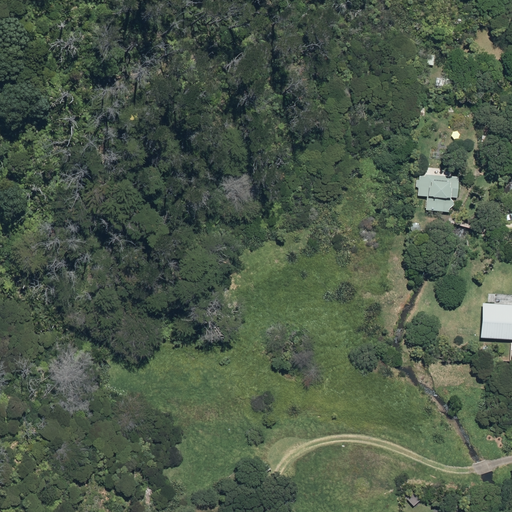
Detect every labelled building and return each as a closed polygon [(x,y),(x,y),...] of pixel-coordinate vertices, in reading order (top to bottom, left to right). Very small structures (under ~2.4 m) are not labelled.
[(480,135),(479,147),(487,148),(489,136),(480,135)] [(387,181),(394,183),(396,175),(388,174),(387,181)] [(424,175),(423,177),(418,177),(417,180),(414,180),(413,187),(417,187),(416,196),(425,197),(424,211),(446,212),(446,210),(451,207),(451,199),(456,200),(458,178),(424,175)] [(511,306),(481,305),(479,339),(511,341),(511,306)] [(403,497),(411,506),(418,499),(410,491),(403,497)]
